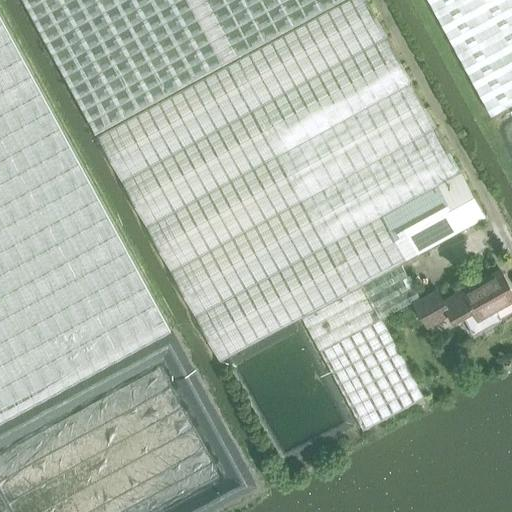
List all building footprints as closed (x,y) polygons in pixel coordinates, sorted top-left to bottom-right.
[(0,0),(0,417),(169,325),(0,13),(0,0)] [(21,0),(92,132),(336,0),(21,0)] [(336,0),(92,132),(94,134),(96,137),(217,361),(299,317),(360,431),(422,397),(379,318),(416,297),(411,287),(398,264),(483,217),(364,0),(336,0)] [(511,0),(426,0),(490,117),(511,104),(511,0)] [(438,287),(412,302),(426,328),(449,316),(452,322),(463,317),(472,335),(501,319),(497,311),(511,302),(511,288),(500,267),(443,298),(438,287)]
